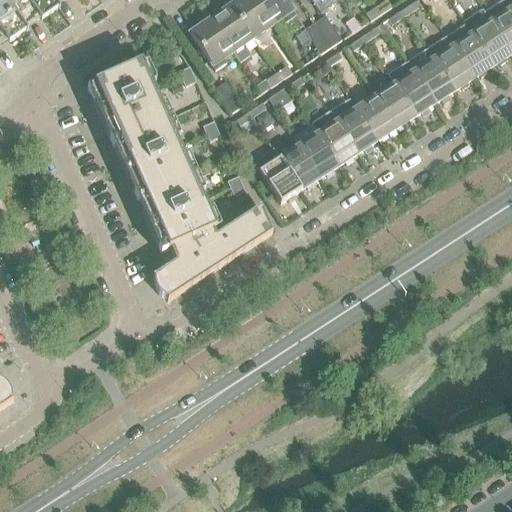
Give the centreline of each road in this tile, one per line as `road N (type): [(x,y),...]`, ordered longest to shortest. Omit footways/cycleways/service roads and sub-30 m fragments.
road 1 (secondary): [(511,205),(39,511)]
road 2 (residential): [(511,110),(187,321),(141,331)]
road 3 (residential): [(141,331),(37,100)]
road 4 (residential): [(37,100),(48,70),(152,0)]
